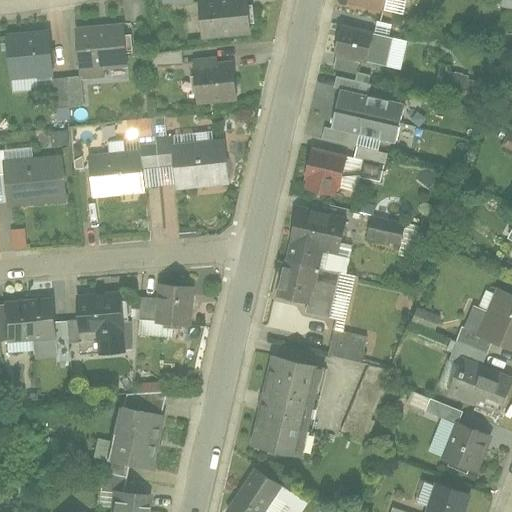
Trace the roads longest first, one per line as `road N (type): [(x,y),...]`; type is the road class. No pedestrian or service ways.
road 1 (tertiary): [(195,511),(253,249)]
road 2 (tertiary): [(253,249),(310,0)]
road 3 (residential): [(253,249),(0,272)]
